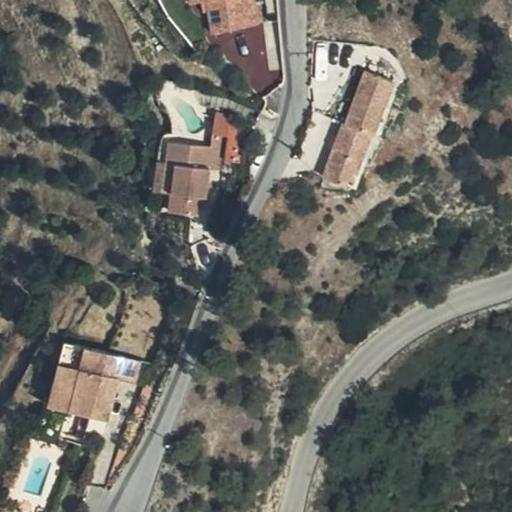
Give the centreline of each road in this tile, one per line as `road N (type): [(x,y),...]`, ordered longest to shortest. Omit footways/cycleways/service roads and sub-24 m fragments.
road 1 (residential): [(286,0),(293,79),(284,130),(248,234),(124,511)]
road 2 (tertiary): [(511,289),(431,316),(334,391),(301,465),(291,511)]
